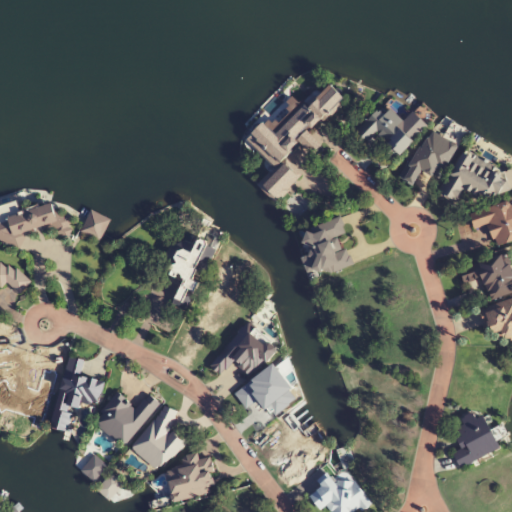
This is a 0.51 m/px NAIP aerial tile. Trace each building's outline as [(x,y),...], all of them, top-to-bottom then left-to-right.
[(288,84),(241,130),(255,145),(302,99),(297,95),(288,84)] [(273,170),(257,185),(274,204),(302,179),(285,160),(301,145),(311,156),(322,147),(309,134),(344,101),(331,87),(306,110),(294,97),(284,106),(289,112),(269,130),(264,124),(246,140),(273,170)] [(392,92),(413,100),(406,118),(381,104),(392,92)] [(366,146),(377,135),(399,158),(418,138),(384,105),(355,135),(366,146)] [(467,133),(443,122),(434,140),(462,152),(467,133)] [(402,180),(414,187),(422,171),(440,181),(459,147),(430,131),(402,180)] [(511,184),(511,158),(478,142),(468,156),(497,171),(511,184)] [(439,194),(457,205),(465,192),(492,207),(507,181),(462,155),(439,194)] [(63,233),(0,249),(0,202),(25,195),(50,207),(63,233)] [(511,202),(470,215),(475,231),(489,227),(495,248),(511,242),(511,202)] [(93,213),(111,225),(101,247),(80,236),(93,213)] [(351,267),(342,236),(343,236),(339,222),(304,232),(311,256),(302,258),(307,279),(351,267)] [(199,284),(198,284),(214,248),(199,241),(193,255),(179,249),(168,272),(185,280),(173,306),(186,311),(199,284)] [(460,270),(465,284),(483,278),(490,300),(511,293),(511,270),(507,255),(460,270)] [(0,290),(6,284),(19,295),(28,286),(0,260),(0,290)] [(511,299),(480,310),(489,338),(500,334),(504,348),(511,345),(511,299)] [(234,361),(252,378),(279,350),(250,323),(209,366),(220,376),(234,361)] [(50,426),(68,431),(75,402),(97,407),(104,380),(81,375),(84,361),(67,357),(50,426)] [(148,394),(137,408),(116,392),(94,423),(126,447),(160,402),(148,394)] [(179,414),(163,404),(132,452),(163,472),(184,439),(169,429),(179,414)] [(484,414),(476,418),(473,412),(460,418),(464,425),(459,428),(463,437),(458,440),(462,449),(453,453),(460,468),(500,449),(484,414)] [(109,469),(87,485),(75,469),(95,452),(109,469)] [(174,502),(217,492),(209,456),(199,459),(197,453),(180,457),(182,465),(166,470),(174,502)] [(109,469),(94,496),(113,507),(138,495),(109,469)] [(355,483),(341,492),(328,472),(316,481),(321,488),(310,496),(320,511),(327,508),(329,511),(352,511),(368,502),(355,483)]
